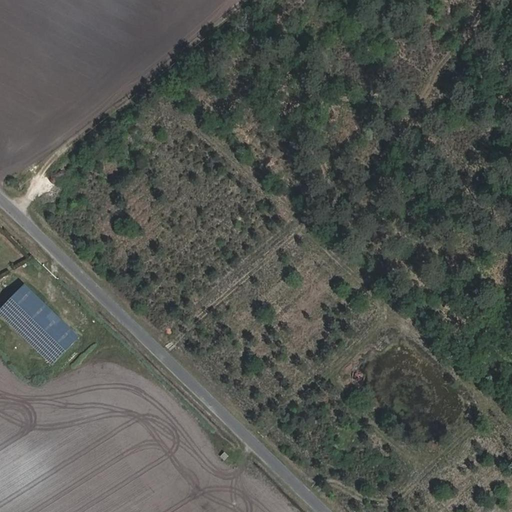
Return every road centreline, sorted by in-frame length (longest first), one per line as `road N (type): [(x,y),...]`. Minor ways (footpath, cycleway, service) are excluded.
road 1 (unclassified): [(330,511),(0,190)]
road 2 (track): [(23,213),(38,174),(243,0)]
road 3 (track): [(161,347),(301,220)]
